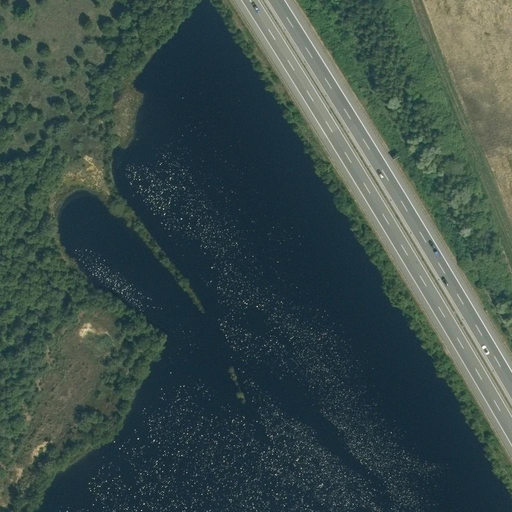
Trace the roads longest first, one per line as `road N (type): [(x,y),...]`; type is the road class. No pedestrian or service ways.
road 1 (motorway): [(250,0),(511,431)]
road 2 (motorway): [(511,386),(275,0)]
